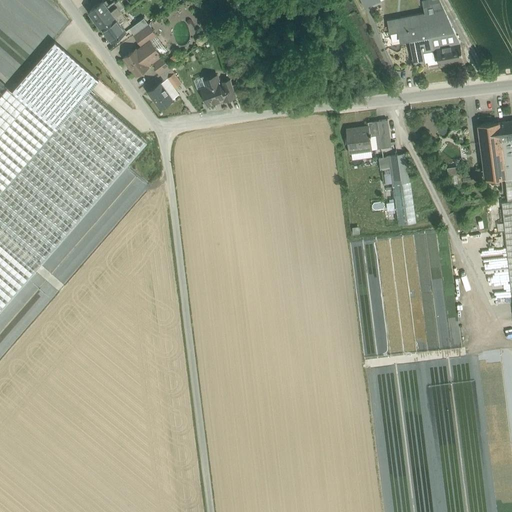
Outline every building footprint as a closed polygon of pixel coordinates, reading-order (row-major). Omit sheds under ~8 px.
[(107,5),(103,0),(90,10),(101,25),(115,16),(122,10),(114,0),(107,5)] [(439,0),(422,0),(425,13),(427,13),(444,9),(439,0)] [(444,9),(427,13),(431,35),(455,31),(444,9)] [(425,13),(388,20),(390,31),(399,29),(401,40),(410,38),(415,63),(425,61),(424,52),(423,52),(422,42),(430,41),(430,36),(431,35),(427,13),(425,13)] [(115,16),(101,25),(112,41),(126,31),(115,16)] [(134,34),(149,24),(145,18),(130,28),(134,34)] [(149,24),(134,34),(142,45),(150,39),(151,40),(157,35),(149,24)] [(431,35),(430,36),(430,41),(432,50),(437,48),(437,47),(460,42),(455,31),(431,35)] [(142,45),(138,48),(137,48),(124,57),(137,74),(150,65),(149,64),(154,60),(161,55),(151,40),(150,39),(142,45)] [(26,103),(55,129),(87,91),(98,79),(54,41),(11,90),(26,103)] [(430,41),(422,42),(423,52),(424,52),(432,50),(430,41)] [(460,42),(437,47),(437,48),(432,50),(424,52),(425,61),(439,58),(440,64),(454,62),(463,61),(461,52),(462,52),(460,42)] [(166,61),(161,55),(154,60),(158,67),(157,68),(160,73),(170,66),(167,61),(166,61)] [(170,66),(160,73),(165,79),(168,77),(174,72),(170,66)] [(174,72),(168,77),(175,87),(182,82),(174,72)] [(216,75),(205,79),(207,86),(201,88),(207,104),(223,98),(224,100),(226,100),(222,89),(216,75)] [(165,79),(149,91),(161,107),(173,98),(179,93),(175,87),(168,77),(165,79)] [(230,79),(223,81),(226,88),(222,89),(226,100),(237,96),(230,79)] [(0,92),(0,133),(26,103),(11,90),(6,86),(0,92)] [(55,129),(0,192),(0,309),(146,142),(87,91),(55,129)] [(0,192),(55,129),(26,103),(0,133),(0,192)] [(388,119),(378,120),(380,134),(379,134),(381,147),(391,146),(388,119)] [(511,119),(498,121),(498,122),(479,124),(486,180),(505,178),(511,176),(511,119)] [(368,126),(355,128),(355,127),(346,129),(349,152),(372,148),(370,135),(379,134),(380,134),(378,120),(368,121),(368,126)] [(407,153),(388,156),(398,225),(416,222),(407,153)] [(511,200),(508,201),(502,202),(511,296),(511,200)] [(429,299),(430,299),(435,307),(439,336),(443,345),(445,336),(449,334),(446,307),(457,305),(446,229),(390,236),(400,238),(405,271),(395,250),(392,269),(393,278),(393,283),(392,283),(400,285),(402,289),(401,296),(404,297),(406,287),(410,295),(410,298),(413,303),(419,304),(420,296),(423,302),(429,299)]
